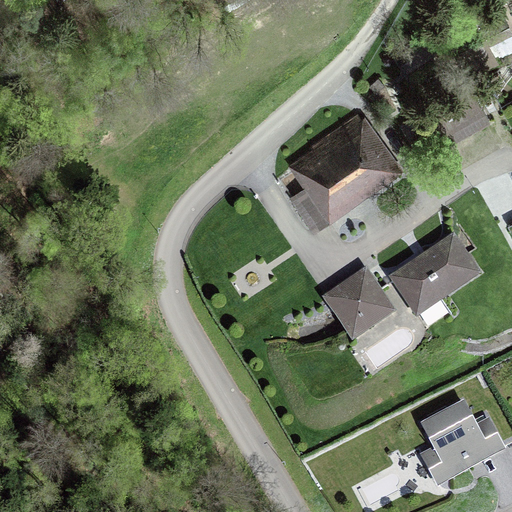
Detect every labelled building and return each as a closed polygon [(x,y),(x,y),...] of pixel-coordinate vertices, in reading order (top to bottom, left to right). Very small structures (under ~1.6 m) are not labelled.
[(502,20),(481,30),(486,42),(508,32),(502,20)] [(427,38),(402,55),(411,68),(436,51),(427,38)] [(412,146),(430,135),(438,150),(490,120),(474,92),(443,110),(436,100),(421,109),(427,120),(423,122),(418,115),(400,125),(412,146)] [(288,196),(314,232),(404,169),(361,109),(310,145),(311,147),(288,163),(303,185),(288,196)] [(453,233),(388,277),(416,318),(420,315),(425,322),(446,308),(441,301),(481,273),(453,233)] [(393,314),(397,311),(366,266),(322,297),(352,341),(369,330),(373,337),(398,320),(393,314)] [(437,487),(506,451),(489,418),(486,419),(483,415),(474,420),(464,401),(420,424),(432,448),(419,455),(437,487)]
